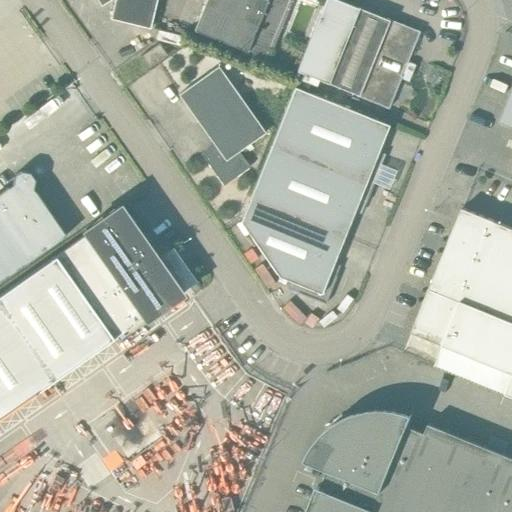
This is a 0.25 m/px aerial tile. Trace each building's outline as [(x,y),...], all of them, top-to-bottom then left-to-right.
[(100,0),(102,3),(105,0),(114,0),(110,18),(150,27),(156,0),(100,0)] [(205,0),(194,29),(245,50),(245,52),(267,61),(291,0),(205,0)] [(324,0),(296,69),(327,82),(355,93),(355,94),(388,107),(401,75),(400,74),(405,62),(406,63),(419,30),(386,17),(386,18),(342,0),(324,0)] [(150,66),(167,54),(159,43),(142,55),(150,66)] [(218,65),(178,93),(215,145),(204,158),(223,184),(249,166),(239,151),(265,132),(218,65)] [(271,142),(373,183),(381,163),(374,160),(389,124),(294,86),(271,142)] [(511,88),(499,120),(511,125),(511,88)] [(373,183),(271,142),(249,198),(343,236),(358,200),(365,203),(373,183)] [(0,280),(66,235),(33,187),(35,178),(29,171),(21,169),(13,175),(11,183),(0,191),(0,280)] [(343,236),(249,198),(240,221),(278,275),(300,284),(297,292),(325,303),(337,275),(329,272),(343,236)] [(511,394),(511,226),(494,220),(494,219),(462,206),(411,331),(511,371),(511,377),(506,392),(511,394)] [(121,209),(0,294),(0,417),(189,285),(165,251),(156,258),(121,209)] [(425,431),(408,424),(412,414),(407,412),(402,410),(395,409),(391,408),(378,407),(368,409),(360,410),(355,411),(345,416),(338,419),(334,422),(331,424),(325,429),(319,435),(317,438),(314,441),(310,449),(305,459),(328,469),(321,486),(317,484),(305,511),(511,511),(511,455),(429,422),(425,431)]
